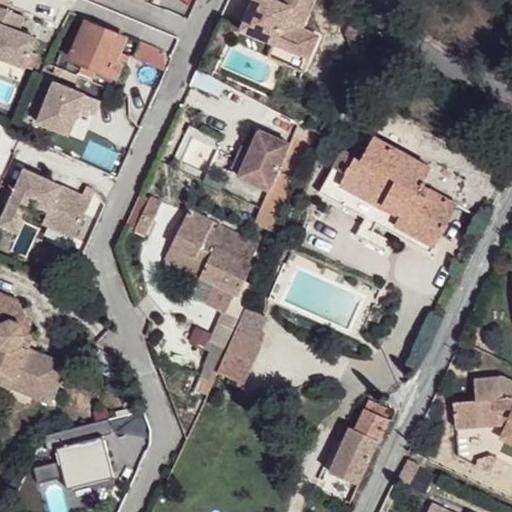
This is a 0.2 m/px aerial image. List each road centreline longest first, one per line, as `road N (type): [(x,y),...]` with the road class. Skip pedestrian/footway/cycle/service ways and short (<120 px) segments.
road 1 (unclassified): [(133,511),(169,431),(95,255),(194,34)]
road 2 (unclassified): [(367,511),(511,186)]
road 3 (unclassified): [(511,98),(422,50),(395,27),(386,0)]
